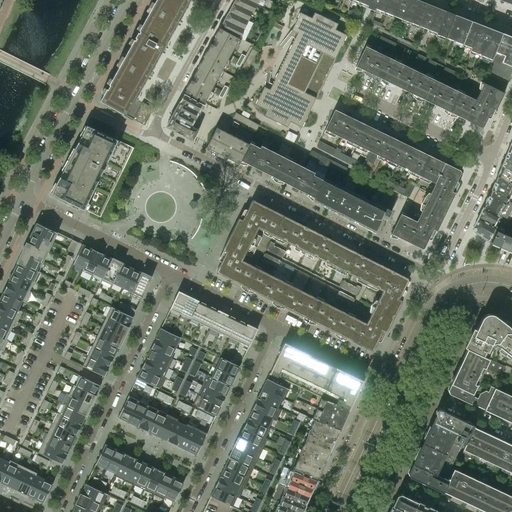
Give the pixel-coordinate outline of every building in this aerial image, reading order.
[(162,43),(186,0),(155,0),(139,30),(140,31),(139,33),(138,32),(135,38),(136,38),(135,40),(134,39),(109,85),(110,85),(107,89),(106,89),(100,101),(123,114),(157,53),(156,52),(161,43),(162,43)] [(208,11),(213,0),(198,0),(196,4),(208,11)] [(257,4),(249,0),(234,0),(233,3),(251,12),(252,12),(257,4)] [(279,12),(285,0),(280,0),(275,10),(279,12)] [(383,11),(387,0),(369,0),(366,7),(369,8),(371,9),(374,11),(375,8),(383,11)] [(392,15),(398,0),(387,0),(383,11),(392,15)] [(410,22),(418,0),(398,0),(392,15),(410,22)] [(427,29),(437,7),(419,0),(418,0),(410,22),(427,29)] [(251,12),(233,3),(229,11),(247,20),(251,12)] [(445,37),(455,14),(437,7),(427,29),(436,33),(436,34),(445,37)] [(358,14),(353,12),(348,10),(347,13),(361,19),(365,10),(360,8),(358,14)] [(247,20),(229,11),(224,19),(243,28),(247,20)] [(264,87),(255,104),(266,110),(263,116),(287,127),(290,121),(301,127),(306,118),(322,83),(328,73),(346,35),(335,29),(337,24),(314,12),(311,18),(300,12),(291,30),(297,33),(294,38),(272,84),(269,89),(264,87)] [(382,24),(378,22),(372,20),(375,14),(370,12),(366,21),(381,27),(382,24)] [(461,44),(471,20),(455,14),(445,37),(461,44)] [(268,31),(275,20),(271,18),(265,29),(268,31)] [(238,38),(243,28),(224,19),(219,28),(238,38)] [(470,47),(479,24),(471,20),(461,44),(470,47)] [(491,59),(494,51),(502,33),(479,24),(470,47),(469,50),(491,59)] [(222,69),(232,50),(239,38),(238,38),(219,28),(213,40),(211,44),(202,59),(222,69)] [(511,66),(511,36),(502,33),(494,51),(500,54),(499,57),(502,58),(501,62),(511,66)] [(226,94),(232,98),(258,49),(265,38),(261,36),(255,48),(253,46),(226,94)] [(396,44),(380,36),(377,43),(392,50),(396,44)] [(387,82),(397,61),(365,46),(355,66),(366,71),(365,73),(365,75),(369,77),(371,76),(372,74),(387,82)] [(507,83),(511,70),(511,66),(501,62),(502,58),(499,57),(500,54),(494,51),(491,59),(485,73),(507,83)] [(421,68),(426,58),(418,54),(413,65),(414,65),(420,68),(421,68)] [(204,103),(222,69),(202,59),(193,76),(194,76),(192,80),(191,80),(184,92),(204,103)] [(432,73),(436,63),(429,59),(424,70),(432,73)] [(428,77),(425,75),(418,72),(420,68),(414,65),(412,69),(397,61),(387,82),(402,89),(401,91),(402,93),(405,95),(407,94),(408,92),(418,97),(428,77)] [(453,79),(456,73),(445,67),(441,74),(453,79)] [(450,112),(460,92),(428,77),(418,97),(428,101),(427,104),(428,106),(431,107),(433,107),(434,105),(450,112)] [(506,87),(479,77),(478,80),(483,83),(484,83),(503,92),(506,87)] [(496,109),(503,92),(484,83),(483,83),(475,100),(460,92),(450,112),(461,117),(465,120),(481,127),(483,126),(492,107),(496,109)] [(203,104),(184,93),(179,101),(199,112),(203,104)] [(199,112),(179,101),(175,108),(195,119),(199,112)] [(144,126),(154,109),(142,102),(133,119),(144,126)] [(195,119),(175,108),(172,115),(185,122),(191,126),(195,119)] [(356,145),(366,125),(351,117),(352,115),(351,113),(348,112),(346,112),(345,114),(334,109),(325,129),(356,145)] [(235,112),(232,118),(256,131),(259,125),(235,112)] [(179,133),(185,122),(172,115),(166,125),(167,127),(179,133)] [(198,130),(191,126),(185,122),(179,133),(193,140),(198,130)] [(100,217),(133,148),(86,125),(86,126),(81,136),(74,148),(75,149),(74,152),(76,153),(74,157),(72,156),(70,159),(69,159),(68,160),(63,170),(56,183),(51,193),(50,193),(100,217)] [(387,160),(397,140),(387,135),(388,133),(388,131),(384,129),(382,130),(381,132),(366,125),(356,145),(387,160)] [(241,160),(249,144),(216,127),(206,147),(223,156),(223,155),(227,157),(227,158),(239,164),(241,160)] [(278,149),(281,141),(274,137),(270,145),(269,148),(272,150),(273,147),(278,149)] [(511,137),(509,146),(501,165),(511,171),(511,137)] [(419,175),(429,155),(413,148),(414,146),(414,144),(410,142),(408,143),(407,145),(397,140),(387,160),(419,175)] [(335,149),(319,141),(316,146),(317,148),(333,156),(336,150),(335,149)] [(277,179),(288,159),(261,145),(260,148),(249,143),(249,144),(241,160),(256,168),(255,170),(256,172),(259,174),(261,173),(262,171),(277,179)] [(303,154),(303,152),(293,147),(290,155),(300,160),(303,154)] [(339,152),(340,153),(341,150),(336,148),(335,149),(336,150),(333,156),(337,158),(339,153),(339,152)] [(328,159),(312,151),(310,151),(308,157),(325,166),(328,159)] [(451,191),(456,181),(460,172),(460,170),(440,161),(429,155),(419,175),(435,183),(426,202),(446,212),(455,193),(451,191)] [(323,180),(319,178),(313,175),(314,173),(288,159),(277,179),(292,186),(293,187),(292,188),(292,191),(296,192),(298,192),(299,190),(314,197),(323,180)] [(369,173),(373,164),(367,161),(365,165),(362,171),(367,173),(369,173)] [(511,171),(501,165),(497,175),(511,183),(511,171)] [(372,179),(377,182),(380,176),(384,169),(377,166),(372,178),(372,179)] [(498,214),(511,189),(511,183),(497,175),(489,194),(483,206),(498,214)] [(384,211),(323,180),(314,197),(313,201),(374,232),(381,217),(386,220),(391,211),(386,208),(384,211)] [(409,182),(405,189),(402,195),(407,197),(409,197),(415,185),(409,182)] [(263,230),(273,210),(268,208),(253,200),(251,201),(242,220),(258,228),(263,230)] [(436,231),(445,213),(446,212),(426,202),(416,221),(400,213),(391,233),(422,249),(424,248),(433,229),(436,231)] [(495,225),(500,215),(498,214),(483,206),(478,216),(495,225)] [(289,243),(299,223),(273,210),(263,230),(289,243)] [(490,236),(495,225),(478,216),(473,227),(474,231),(487,240),(490,236)] [(255,234),(258,228),(242,220),(238,218),(230,234),(256,247),(261,238),(260,236),(255,234)] [(305,251),(315,231),(305,226),(306,224),(305,222),(302,221),(300,221),(299,223),(289,243),(305,251)] [(52,243),(57,232),(37,222),(31,233),(52,243)] [(346,247),(331,239),(332,237),(331,235),(328,234),(326,234),(325,236),(315,231),(305,251),(336,267),(346,247)] [(511,251),(511,236),(510,237),(496,231),(491,242),(511,251)] [(52,243),(31,233),(27,243),(47,253),(52,243)] [(236,282),(246,263),(242,260),(245,254),(250,256),(252,256),(256,247),(230,234),(222,250),(225,252),(216,270),(216,272),(236,282)] [(73,253),(78,243),(72,240),(67,250),(73,253)] [(285,251),(273,245),(274,244),(270,242),(267,249),(267,250),(282,258),(284,254),(285,251)] [(47,253),(27,243),(22,252),(43,262),(47,253)] [(83,269),(92,249),(82,244),(73,264),(83,269)] [(357,278),(367,258),(368,256),(368,254),(364,252),(362,253),(361,255),(346,247),(336,267),(357,278)] [(93,274),(103,254),(92,249),(83,269),(82,271),(92,276),(93,274)] [(38,271),(43,262),(22,252),(18,262),(38,271)] [(102,278),(112,258),(103,254),(93,274),(102,278)] [(280,261),(266,254),(264,254),(260,261),(264,263),(265,262),(277,267),(280,261)] [(113,283),(122,263),(112,258),(102,278),(101,280),(112,285),(113,283)] [(378,288),(388,268),(367,258),(357,278),(378,288)] [(41,272),(38,271),(18,262),(13,272),(33,282),(36,283),(41,272)] [(122,288),(131,268),(122,263),(113,283),(122,288)] [(288,284),(285,282),(246,263),(236,282),(278,304),(288,284)] [(131,292),(141,272),(131,268),(122,288),(131,292)] [(382,290),(392,271),(388,268),(378,288),(382,290)] [(399,299),(404,289),(408,280),(408,278),(392,271),(382,290),(382,291),(374,307),(394,317),(402,301),(399,299)] [(29,291),(33,282),(13,272),(8,281),(29,291)] [(141,299),(152,277),(141,272),(131,292),(130,294),(141,299)] [(31,292),(29,291),(8,281),(3,292),(22,300),(26,302),(31,292)] [(357,294),(360,287),(356,285),(355,287),(344,281),(340,288),(355,295),(357,294)] [(309,319),(319,299),(288,284),(278,304),(309,319)] [(180,313),(188,296),(178,291),(170,308),(180,313)] [(354,300),(353,298),(339,291),(335,297),(347,303),(346,305),(350,307),(354,300)] [(0,301),(18,309),(22,300),(3,292),(0,298),(0,301)] [(190,318),(198,300),(188,296),(180,313),(190,318)] [(361,321),(354,317),(319,299),(309,319),(351,341),(361,321)] [(199,323),(208,305),(198,300),(190,318),(199,323)] [(22,311),(18,309),(0,301),(0,313),(15,321),(17,322),(22,311)] [(209,327),(217,310),(208,305),(199,323),(209,327)] [(133,317),(136,310),(126,306),(124,309),(122,312),(133,317)] [(128,327),(133,317),(122,312),(111,307),(106,317),(128,327)] [(386,333),(394,317),(374,307),(366,323),(355,343),(371,351),(373,350),(382,331),(386,333)] [(219,332),(227,314),(217,310),(209,327),(219,332)] [(0,326),(10,331),(15,321),(0,313),(0,326)] [(504,322),(495,315),(494,314),(493,314),(492,314),(491,313),(489,313),(487,314),(486,314),(485,314),(484,315),(483,316),(482,317),(481,318),(481,319),(476,329),(473,328),(464,347),(467,348),(490,359),(494,351),(491,350),(495,345),(500,348),(498,350),(511,360),(511,324),(506,320),(504,322)] [(228,337),(237,319),(227,314),(219,332),(228,337)] [(123,337),(128,327),(106,317),(102,327),(123,337)] [(238,341),(247,324),(237,319),(228,337),(238,341)] [(355,343),(366,323),(361,321),(351,341),(355,343)] [(257,328),(247,324),(238,341),(245,345),(245,346),(247,347),(247,346),(248,346),(249,346),(257,328)] [(10,331),(0,326),(0,336),(6,340),(10,331)] [(118,347),(123,337),(102,327),(97,336),(118,347)] [(160,328),(155,338),(175,347),(180,337),(160,328)] [(114,356),(118,347),(97,336),(92,346),(114,356)] [(170,357),(175,347),(155,338),(151,348),(170,357)] [(321,397),(323,399),(349,409),(361,384),(363,380),(359,378),(284,342),(279,352),(275,361),(269,373),(314,394),(321,397)] [(109,366),(114,356),(92,346),(87,356),(109,366)] [(188,354),(193,356),(197,350),(191,347),(188,354)] [(173,358),(170,357),(151,348),(146,358),(168,368),(173,358)] [(505,367),(490,359),(467,348),(459,366),(481,376),(485,368),(501,375),(505,367)] [(199,351),(196,358),(202,360),(205,354),(199,351)] [(211,365),(216,367),(234,376),(239,366),(216,355),(211,365)] [(104,376),(109,366),(87,356),(82,366),(104,376)] [(189,366),(192,360),(186,357),(183,363),(189,366)] [(168,368),(146,358),(141,367),(163,378),(168,368)] [(195,361),(192,367),(197,370),(200,364),(195,361)] [(186,373),(189,366),(183,363),(180,370),(186,373)] [(472,395),(481,376),(459,366),(447,389),(449,393),(475,405),(478,398),(472,395)] [(165,379),(163,378),(141,367),(136,377),(147,382),(160,389),(165,379)] [(194,376),(197,370),(192,367),(188,374),(194,376)] [(230,386),(234,376),(216,367),(211,377),(230,386)] [(95,395),(100,385),(78,375),(73,385),(95,395)] [(225,395),(230,386),(211,377),(207,375),(202,384),(225,395)] [(276,386),(278,381),(267,375),(265,381),(276,386)] [(177,376),(174,383),(180,386),(183,379),(177,376)] [(146,385),(147,382),(136,377),(136,378),(133,384),(144,389),(146,385)] [(185,380),(182,387),(188,389),(191,383),(185,380)] [(279,400),(284,390),(276,386),(265,381),(260,391),(279,400)] [(176,392),(180,386),(174,383),(171,389),(176,392)] [(220,405),(225,395),(202,384),(197,394),(220,405)] [(90,405),(95,395),(73,385),(69,394),(90,405)] [(152,388),(146,385),(144,389),(143,391),(150,394),(152,388)] [(485,410),(495,388),(492,386),(489,392),(486,390),(481,393),(478,398),(475,405),(485,410)] [(185,396),(188,389),(182,387),(179,393),(185,396)] [(510,422),(511,416),(511,396),(495,388),(485,410),(510,422)] [(162,400),(165,394),(159,391),(156,397),(162,400)] [(275,410),(279,400),(260,391),(255,401),(275,410)] [(85,415),(90,405),(69,394),(66,393),(61,404),(64,405),(85,415)] [(171,397),(165,394),(162,400),(169,403),(171,397)] [(220,405),(197,394),(192,404),(215,415),(220,405)] [(128,422),(138,400),(128,395),(118,417),(128,422)] [(349,409),(323,399),(321,405),(317,404),(315,410),(344,420),(349,409)] [(138,427),(148,405),(138,400),(128,422),(138,427)] [(182,409),(184,404),(178,401),(175,406),(182,409)] [(270,420),(275,410),(255,401),(251,410),(270,420)] [(191,407),(184,404),(182,409),(188,412),(191,407)] [(81,424),(85,415),(64,405),(59,414),(81,424)] [(147,431),(158,410),(148,405),(138,427),(147,431)] [(469,423),(466,422),(446,412),(445,412),(444,411),(444,410),(443,410),(442,409),(441,408),(440,408),(439,408),(438,408),(437,409),(436,410),(435,411),(435,412),(435,413),(435,414),(432,421),(465,437),(469,438),(474,427),(473,427),(474,425),(469,423)] [(157,436),(167,414),(158,410),(147,431),(157,436)] [(201,419),(204,413),(198,410),(195,416),(201,419)] [(265,430),(270,420),(251,410),(246,420),(265,430)] [(344,420),(315,410),(311,419),(321,422),(340,429),(344,420)] [(296,418),(303,421),(305,416),(299,412),(296,418)] [(76,434),(81,424),(59,414),(57,413),(52,423),(76,434)] [(210,416),(204,413),(201,419),(208,422),(210,416)] [(167,441),(177,419),(167,414),(157,436),(167,441)] [(177,445),(187,424),(177,419),(167,441),(177,445)] [(340,429),(321,422),(311,419),(307,428),(335,439),(340,429)] [(261,439),(265,430),(246,420),(241,430),(261,439)] [(294,431),(297,425),(290,421),(287,428),(294,431)] [(465,437),(432,421),(430,426),(429,425),(427,430),(428,430),(461,446),(465,437)] [(72,444),(76,434),(52,423),(48,433),(72,444)] [(186,450),(197,428),(187,424),(177,445),(186,450)] [(487,460),(497,438),(474,427),(469,438),(464,449),(487,460)] [(207,433),(197,428),(186,450),(196,455),(207,433)] [(290,437),(294,431),(287,428),(284,434),(290,437)] [(335,439),(307,428),(303,439),(331,449),(335,439)] [(256,449),(261,439),(241,430),(237,440),(256,449)] [(461,446),(428,430),(427,430),(423,437),(424,438),(422,441),(456,457),(461,446)] [(67,454),(72,444),(48,433),(43,443),(67,454)] [(509,471),(511,465),(511,444),(497,438),(487,460),(509,471)] [(331,449),(303,439),(299,449),(326,460),(331,449)] [(251,459),(256,449),(237,440),(232,449),(251,459)] [(284,450),(287,444),(281,441),(278,447),(284,450)] [(459,459),(456,457),(422,441),(420,447),(419,446),(416,451),(417,452),(454,469),(459,459)] [(62,464),(67,454),(43,443),(38,453),(52,459),(62,464)] [(106,468),(115,449),(105,444),(95,464),(106,468)] [(281,457),(284,450),(278,447),(274,454),(281,457)] [(115,473),(125,454),(115,449),(106,468),(115,473)] [(247,468),(251,459),(232,449),(227,459),(247,468)] [(326,460),(299,449),(294,459),(321,470),(326,460)] [(454,469),(417,452),(416,451),(413,458),(414,459),(413,461),(435,472),(443,476),(449,479),(454,469)] [(124,480),(134,458),(125,454),(115,473),(114,475),(124,480)] [(0,481),(10,460),(1,456),(0,456),(0,481)] [(134,485),(144,463),(134,458),(124,480),(134,485)] [(59,471),(62,464),(52,459),(49,466),(59,471)] [(242,478),(247,468),(227,459),(223,469),(242,478)] [(316,481),(321,470),(294,459),(290,469),(291,469),(299,472),(299,474),(316,481)] [(0,481),(9,486),(19,464),(10,460),(0,481)] [(275,470),(278,464),(271,460),(268,467),(275,470)] [(442,479),(434,475),(435,472),(413,461),(408,472),(409,476),(443,492),(449,479),(443,476),(442,479)] [(143,489),(154,467),(144,463),(134,485),(143,489)] [(17,490),(27,468),(19,464),(9,486),(17,490)] [(26,495),(35,475),(37,471),(28,466),(27,468),(17,490),(26,495)] [(153,494),(164,472),(154,467),(143,489),(153,494)] [(272,476),(275,470),(268,467),(265,473),(272,476)] [(237,488),(242,478),(223,469),(218,479),(237,488)] [(316,481),(299,474),(299,472),(291,469),(287,478),(313,488),(316,481)] [(466,503),(477,480),(454,469),(449,479),(443,492),(466,503)] [(164,496),(173,477),(164,472),(153,494),(163,499),(164,496)] [(34,498),(43,479),(35,475),(26,495),(34,498)] [(44,503),(54,481),(44,477),(43,479),(34,498),(44,503)] [(97,486),(100,480),(94,477),(91,483),(97,486)] [(184,482),(173,477),(164,496),(174,501),(184,482)] [(313,488),(287,478),(284,487),(309,497),(313,488)] [(233,498),(237,488),(218,479),(213,488),(233,498)] [(106,483),(100,480),(97,486),(104,489),(106,483)] [(266,489),(269,483),(262,480),(259,486),(266,489)] [(486,511),(489,511),(500,491),(477,480),(466,503),(486,511)] [(107,494),(86,484),(81,494),(103,504),(107,494)] [(309,497),(284,487),(278,484),(275,493),(305,505),(309,497)] [(117,495),(119,489),(113,486),(110,492),(117,495)] [(262,496),(266,489),(259,486),(256,493),(262,496)] [(228,508),(233,498),(213,488),(208,499),(228,508)] [(126,492),(119,489),(117,495),(123,498),(126,492)] [(511,511),(511,496),(500,491),(489,511),(511,511)] [(302,511),(305,505),(275,493),(272,500),(277,502),(276,503),(277,504),(298,511),(302,511)] [(101,511),(105,505),(103,504),(81,494),(76,503),(93,511),(101,511)] [(405,511),(410,511),(416,501),(401,494),(397,495),(392,506),(405,511)] [(136,504),(139,499),(132,496),(130,501),(136,504)] [(145,502),(139,499),(136,504),(143,508),(145,502)] [(256,509),(259,502),(253,499),(250,506),(256,509)] [(439,511),(416,501),(410,511),(439,511)] [(93,511),(76,503),(72,511),(93,511)] [(116,503),(113,509),(118,511),(122,506),(116,503)] [(298,511),(277,504),(276,503),(275,503),(272,511),(275,511),(298,511)]
